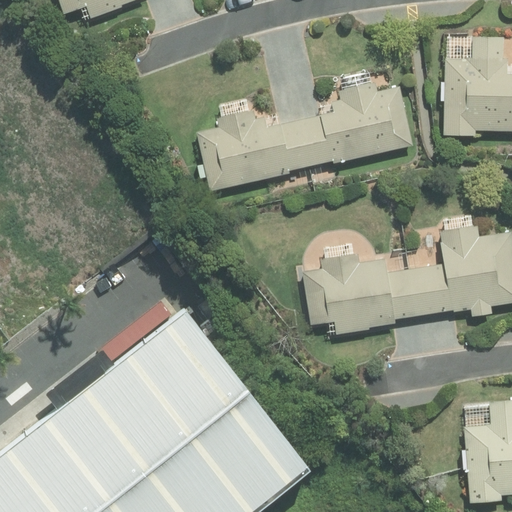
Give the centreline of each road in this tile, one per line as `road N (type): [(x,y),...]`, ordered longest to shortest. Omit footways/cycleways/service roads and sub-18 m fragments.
road 1 (residential): [(129,61),(255,16),(337,0)]
road 2 (residential): [(366,385),(511,357)]
